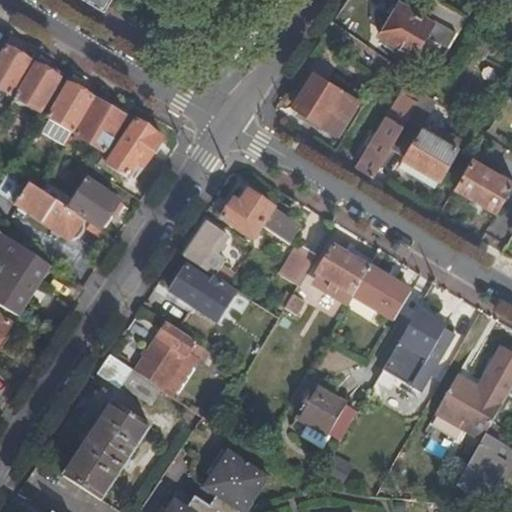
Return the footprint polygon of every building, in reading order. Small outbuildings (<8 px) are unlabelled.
[(438,0),(433,0),(424,14),(436,21),(457,34),(467,18),(438,0)] [(457,34),(436,21),(433,25),(401,5),(382,36),(414,57),(427,35),(448,49),(457,34)] [(30,64),(6,50),(0,59),(0,91),(10,97),(30,64)] [(42,115),(61,82),(36,66),(16,100),(42,115)] [(360,105),(315,75),(293,108),(306,116),(320,125),(339,137),(360,105)] [(419,76),(406,97),(416,103),(421,95),(429,82),(419,76)] [(75,136),(95,102),(68,86),(48,120),(51,121),(43,134),(65,147),(73,134),(75,136)] [(402,94),(357,169),(372,178),(389,149),(407,119),(416,103),(406,97),(402,94)] [(421,95),(416,103),(407,119),(421,128),(436,103),(421,95)] [(105,154),(125,120),(97,103),(77,137),(105,154)] [(306,116),(302,121),(317,130),(320,125),(306,116)] [(407,119),(389,149),(439,180),(463,141),(449,132),(443,141),(421,128),(407,119)] [(164,140),(137,123),(108,166),(129,180),(139,165),(144,169),(164,140)] [(456,189),(497,214),(511,187),(511,182),(474,159),(456,189)] [(11,173),(10,172),(0,188),(0,194),(17,206),(30,185),(11,173)] [(70,209),(100,230),(119,203),(88,181),(70,209)] [(30,185),(17,206),(72,242),(79,237),(83,232),(86,222),(68,211),(41,193),(30,185)] [(289,245),(300,227),(249,192),(241,204),(236,201),(223,219),(254,241),(263,227),(289,245)] [(215,278),(216,278),(222,269),(223,268),(228,261),(219,255),(230,238),(207,223),(184,258),(185,258),(187,259),(188,260),(191,262),(193,263),(196,265),(201,269),(203,270),(204,270),(205,271),(208,273),(211,275),(214,277),(215,278)] [(0,307),(17,317),(49,267),(1,235),(0,236),(0,307)] [(298,286),(316,254),(299,244),(281,276),(298,286)] [(353,297),(369,269),(334,248),(317,277),(353,297)] [(17,317),(21,319),(53,269),(49,267),(17,317)] [(172,292),(173,293),(218,324),(238,293),(229,287),(226,285),(216,278),(215,278),(212,283),(189,268),(172,292)] [(226,285),(233,275),(223,268),(222,269),(216,278),(226,285)] [(410,293),(369,269),(353,297),(393,322),(410,293)] [(179,333),(204,349),(209,353),(222,334),(214,329),(218,324),(173,293),(169,299),(191,314),(179,333)] [(279,309),(283,312),(292,297),(288,294),(279,309)] [(294,298),(285,313),(284,314),(296,322),(307,303),(296,295),(294,298)] [(292,297),(283,312),(285,313),(294,298),(292,297)] [(400,343),(383,372),(420,394),(454,335),(445,329),(446,327),(418,312),(400,343)] [(0,340),(9,326),(11,325),(0,317),(0,340)] [(135,373),(163,392),(191,350),(199,355),(204,349),(179,333),(167,325),(135,373)] [(0,350),(14,330),(9,326),(0,340),(0,350)] [(511,354),(503,349),(479,389),(464,415),(487,430),(511,387),(511,354)] [(163,392),(171,398),(199,355),(191,350),(163,392)] [(99,374),(122,390),(125,385),(133,372),(110,357),(99,374)] [(133,372),(125,385),(154,404),(163,392),(135,373),(133,372)] [(439,414),(480,440),(485,433),(487,430),(464,415),(479,389),(460,378),(439,414)] [(295,418),(327,436),(345,405),(313,386),(295,418)] [(151,430),(114,404),(64,479),(102,503),(151,430)] [(327,436),(339,444),(357,413),(345,405),(327,436)] [(480,440),(455,484),(475,496),(482,483),(490,488),(498,476),(504,479),(511,465),(511,449),(485,433),(480,440)] [(217,498),(211,508),(217,511),(248,511),(270,480),(230,452),(205,490),(217,498)] [(349,466),(335,458),(325,474),(339,483),(349,466)] [(189,510),(174,500),(166,511),(215,511),(211,509),(196,499),(189,510)] [(409,502),(394,503),(394,511),(400,511),(400,507),(410,506),(409,502)]
